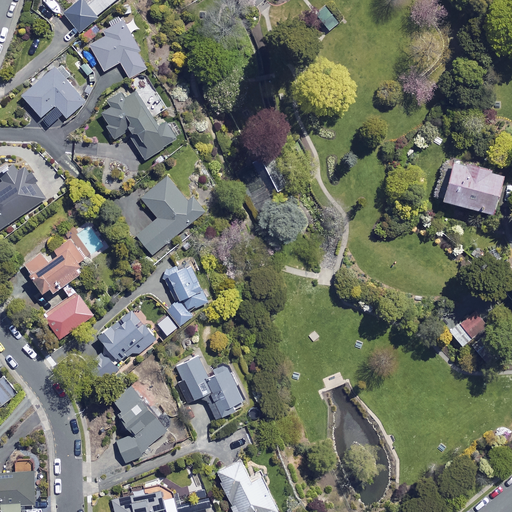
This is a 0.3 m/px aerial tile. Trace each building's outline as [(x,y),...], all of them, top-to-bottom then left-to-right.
[(98,19),(85,1),(67,15),(80,33),(98,19)] [(152,68),(127,22),(107,33),(109,36),(92,45),(107,73),(124,64),(132,79),(152,68)] [(88,103),(60,69),(26,97),(44,118),(59,106),(68,118),(88,103)] [(162,128),(141,93),(127,101),(122,94),(112,100),(116,107),(105,113),(113,125),(110,127),(121,144),(133,136),(148,160),(181,139),(171,123),(162,128)] [(510,176),(449,160),(439,199),(500,216),(510,176)] [(276,212),(256,164),(237,171),(257,219),(276,212)] [(0,230),(47,199),(27,169),(0,186),(0,230)] [(193,205),(172,177),(145,198),(160,219),(139,235),(154,254),(208,213),(199,201),(193,205)] [(90,227),(77,235),(90,254),(102,246),(90,227)] [(60,294),(67,289),(72,297),(80,292),(74,284),(95,269),(74,239),(58,251),(62,258),(54,264),(45,252),(28,265),(49,294),(57,289),(60,294)] [(206,288),(189,260),(164,276),(175,293),(179,291),(184,299),(169,308),(181,327),(198,316),(195,312),(218,298),(210,285),(206,288)] [(97,316),(83,294),(50,316),(65,338),(97,316)] [(486,325),(474,308),(448,328),(460,344),(486,325)] [(161,340),(136,310),(103,337),(124,362),(137,351),(142,356),(161,340)] [(210,375),(201,356),(178,368),(185,380),(179,383),(190,404),(207,395),(220,421),(250,405),(230,365),(210,375)] [(0,408),(17,394),(4,378),(0,381),(0,408)] [(172,428),(132,385),(115,401),(125,411),(121,414),(136,430),(122,443),(129,462),(145,456),(149,450),(172,428)] [(254,476),(246,459),(220,470),(235,505),(233,506),(235,511),(281,511),(264,472),(254,476)] [(37,472),(0,472),(0,506),(5,506),(4,511),(23,511),(24,505),(38,504),(37,472)] [(170,511),(165,488),(115,499),(117,511),(170,511)]
